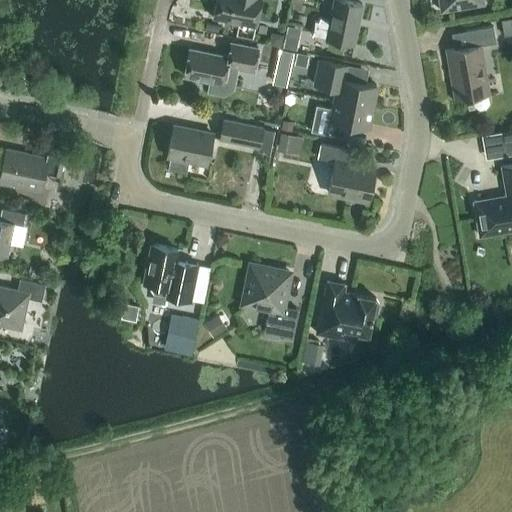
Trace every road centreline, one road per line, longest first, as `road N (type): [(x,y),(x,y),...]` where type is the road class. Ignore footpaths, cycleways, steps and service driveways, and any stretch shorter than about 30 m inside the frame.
road 1 (residential): [(0,108),(117,135),(127,151),(126,188),(142,197),(391,252),(417,136),(398,0)]
road 2 (track): [(0,480),(511,345)]
